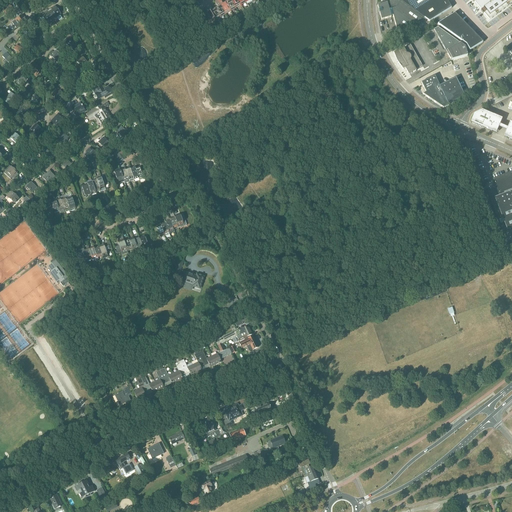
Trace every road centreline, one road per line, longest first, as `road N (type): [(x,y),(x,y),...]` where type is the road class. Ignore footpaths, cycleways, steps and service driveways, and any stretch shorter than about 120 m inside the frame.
road 1 (unclassified): [(277,358),(195,203),(70,0)]
road 2 (unclassified): [(0,503),(100,442),(277,358)]
road 3 (secondary): [(356,509),(418,478),(492,416)]
road 4 (secondary): [(484,406),(354,503)]
road 5 (unclassified): [(336,497),(277,358)]
road 6 (unclassified): [(425,111),(383,67),(366,0)]
